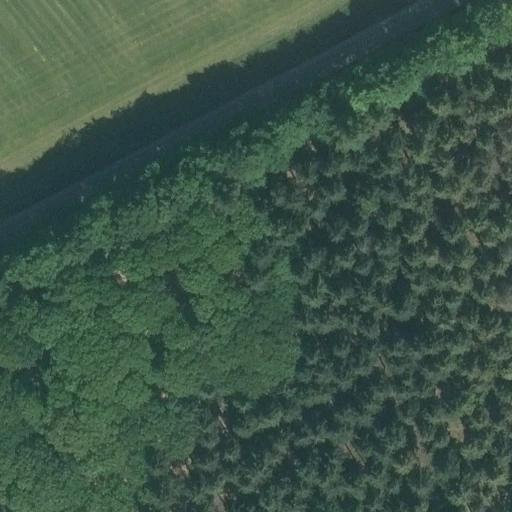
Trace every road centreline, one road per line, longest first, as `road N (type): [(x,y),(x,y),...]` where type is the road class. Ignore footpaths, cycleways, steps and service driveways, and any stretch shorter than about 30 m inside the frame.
road 1 (unclassified): [(0,241),(449,0)]
road 2 (track): [(102,511),(0,323)]
